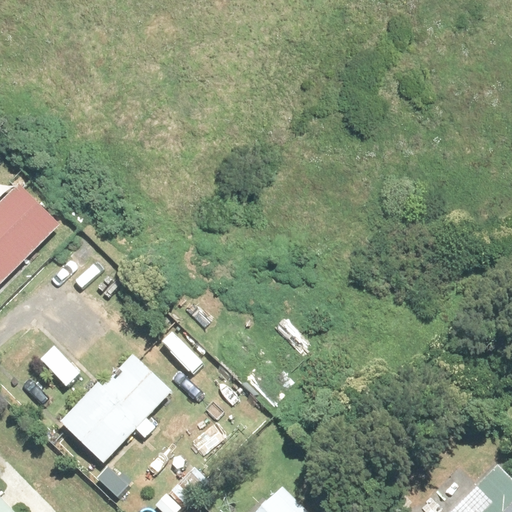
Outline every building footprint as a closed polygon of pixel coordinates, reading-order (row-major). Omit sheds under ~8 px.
[(0,284),(3,288),(65,227),(27,187),(0,213),(0,284)] [(109,383),(69,423),(111,465),(143,433),(151,441),(163,429),(155,421),(182,394),(147,359),(116,390),(109,383)] [(511,511),(511,471),(507,467),(463,511),(511,511)] [(310,511),(290,491),(268,511),(310,511)] [(0,511),(18,511),(9,502),(0,510),(0,511)]
